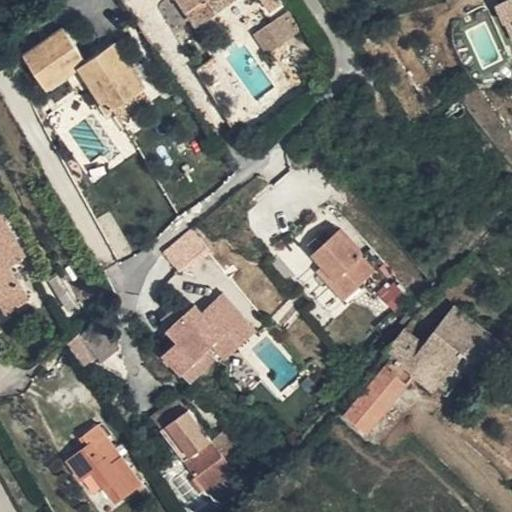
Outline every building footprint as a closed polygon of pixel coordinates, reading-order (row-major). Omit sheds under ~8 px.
[(223,0),(188,0),(199,16),(223,0)] [(511,0),(502,0),(511,22),(511,0)] [(293,7),(257,30),(270,49),(306,26),(293,7)] [(137,66),(117,37),(88,56),(67,25),(28,51),(49,82),(82,60),(113,106),(149,82),(137,66)] [(0,298),(1,297),(8,307),(29,294),(10,264),(28,252),(0,209),(0,298)] [(192,222),(165,246),(173,256),(200,232),(192,222)] [(348,292),(377,266),(364,253),(366,251),(344,225),(317,249),(329,262),(324,266),(348,292)] [(80,293),(62,262),(52,268),(71,299),(80,293)] [(397,279),(385,291),(399,306),(411,294),(397,279)] [(187,335),(172,350),(197,377),(222,353),(214,345),(217,342),(230,356),(261,326),(227,290),(207,309),(200,302),(177,324),(187,335)] [(457,292),(440,315),(450,323),(467,299),(457,292)] [(429,330),(408,315),(391,337),(398,344),(391,353),(413,370),(420,361),(416,358),(421,351),(444,369),(439,377),(449,384),(467,363),(480,373),(511,334),(467,299),(450,323),(440,315),(429,330)] [(70,338),(88,362),(100,353),(104,356),(122,344),(120,327),(107,311),(70,338)] [(416,358),(420,361),(439,377),(444,369),(421,351),(416,358)] [(413,370),(391,353),(353,403),(374,420),(413,370)] [(188,396),(176,383),(151,406),(162,418),(188,396)] [(231,458),(236,454),(229,444),(218,431),(211,425),(188,396),(162,418),(224,488),(243,472),(231,458)] [(223,413),(211,425),(218,431),(229,444),(240,434),(223,413)] [(147,476),(102,418),(85,431),(92,440),(72,455),(86,473),(98,463),(122,495),(147,476)]
